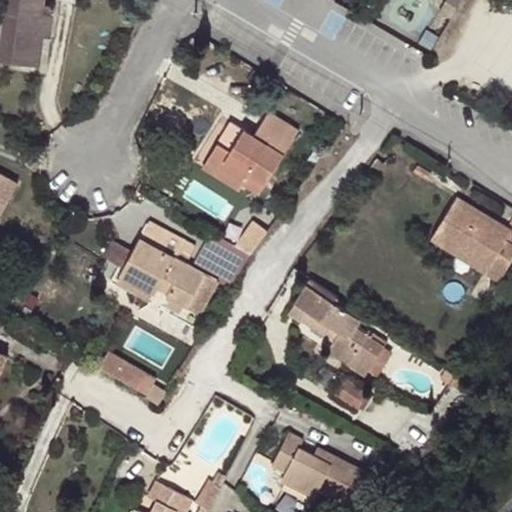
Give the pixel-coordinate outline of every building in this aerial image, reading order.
[(41,70),(46,39),(41,37),(47,8),(48,0),(11,0),(1,63),(41,70)] [(41,37),(46,39),(55,40),(59,10),(47,8),(41,37)] [(208,159),(245,179),(262,189),(298,127),(268,110),(254,133),(246,127),(233,149),(225,145),(218,141),(208,159)] [(238,123),(225,145),(233,149),(246,127),(238,123)] [(240,188),(245,179),(208,159),(203,168),(240,188)] [(0,203),(12,181),(0,174),(0,203)] [(503,239),(451,201),(421,242),(494,295),(511,269),(511,261),(495,249),(503,239)] [(160,297),(177,309),(199,275),(169,257),(179,242),(144,221),(112,275),(146,296),(149,290),(153,284),(165,291),(160,297)] [(236,248),(247,253),(264,228),(253,221),(236,248)] [(215,277),(226,284),(247,253),(236,248),(233,246),(207,231),(205,234),(204,234),(195,252),(191,261),(215,276),(215,277)] [(199,275),(177,309),(191,317),(212,284),(199,275)] [(322,345),(353,365),(372,336),(347,320),(352,312),(336,303),(340,296),(307,275),(284,310),(296,318),(303,308),(333,328),(327,337),(322,345)] [(149,290),(160,297),(165,291),(153,284),(149,290)] [(303,308),(296,318),(327,337),(333,328),(303,308)] [(372,336),(353,365),(360,368),(363,364),(378,339),(372,336)] [(378,339),(363,364),(372,369),(387,345),(378,339)] [(345,378),(334,394),(352,405),(362,389),(345,378)] [(289,427),(272,460),(287,468),(283,477),(315,493),(320,485),(352,501),(369,467),(328,447),(324,455),(315,451),(299,444),(305,434),(289,427)] [(319,443),(315,451),(324,455),(328,447),(319,443)] [(194,500),(207,509),(219,486),(207,478),(194,500)] [(184,511),(191,500),(156,479),(147,494),(156,500),(148,511),(184,511)]
